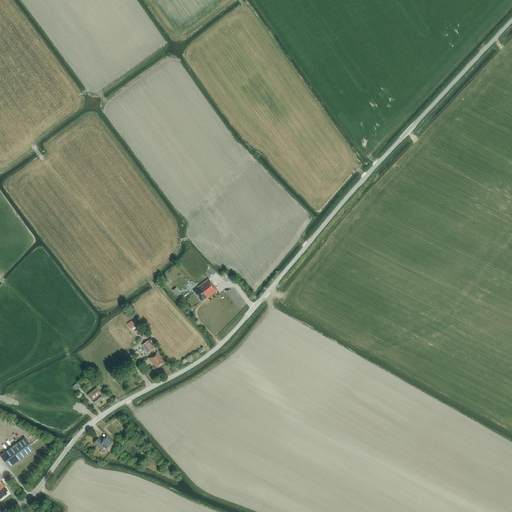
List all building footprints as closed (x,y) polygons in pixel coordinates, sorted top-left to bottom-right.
[(212,268),(205,273),(209,279),(216,274),(212,268)] [(207,298),(218,290),(212,282),(211,283),(209,279),(197,288),(198,289),(194,291),(201,301),(206,297),(207,298)] [(230,295),(236,290),(232,285),(226,289),(230,295)] [(139,326),(133,319),(126,324),(132,331),(139,326)] [(148,353),(154,348),(148,341),(142,345),(148,353)] [(157,368),(164,363),(161,359),(162,358),(157,352),(148,359),(154,366),(155,365),(157,368)] [(96,405),(104,399),(100,394),(101,393),(97,388),(88,395),(92,400),(92,401),(96,405)] [(98,438),(94,443),(101,450),(100,452),(104,453),(108,448),(109,449),(112,446),(114,443),(109,437),(107,435),(101,441),(98,438)] [(0,455),(0,456),(9,468),(34,450),(24,438),(0,455)]
